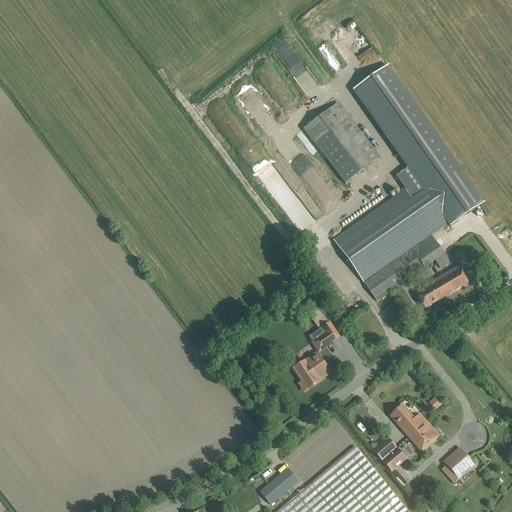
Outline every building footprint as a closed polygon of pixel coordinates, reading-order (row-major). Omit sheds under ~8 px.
[(404,192),(406,190),(435,232),(446,225),(448,228),(481,205),(386,67),(353,91),(407,169),(394,178),(404,192)] [(344,184),(379,157),(337,103),(303,130),(344,184)] [(404,192),(333,241),(362,283),(435,232),(406,190),(404,192)] [(377,303),(435,262),(440,270),(449,264),(443,255),(444,255),(431,237),(363,284),(377,303)] [(316,266),(307,273),(333,303),(342,296),(316,266)] [(449,295),(468,284),(458,267),(439,278),(449,295)] [(426,289),(416,295),(424,309),(449,295),(439,278),(425,287),(426,289)] [(311,342),(318,352),(332,342),(332,341),(338,337),(329,322),(308,337),(312,342),(311,342)] [(307,389),(330,374),(316,353),(293,369),(307,389)] [(409,438),(426,423),(419,414),(414,419),(402,406),(390,417),(397,424),(409,438)] [(426,423),(409,438),(421,453),(439,437),(426,423)] [(382,461),(388,456),(379,446),(373,451),(382,461)] [(407,511),(353,447),(276,511),(407,511)] [(396,449),(388,456),(382,461),(391,473),(406,460),(396,449)] [(474,466),(459,449),(439,466),(443,471),(447,467),(459,480),(474,466)] [(270,505),(298,482),(287,470),(260,493),(270,505)] [(424,505),(426,511),(431,511),(441,508),(438,499),(424,505)]
